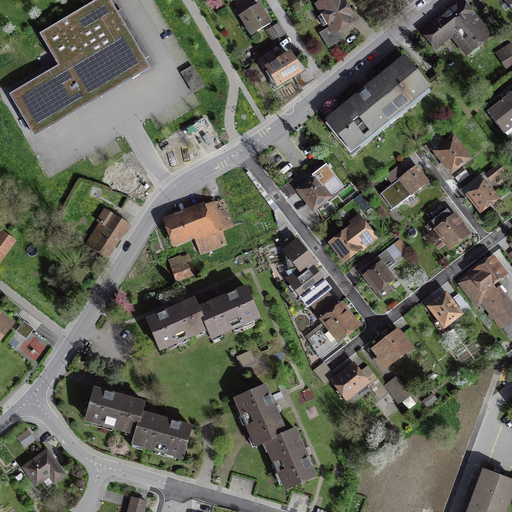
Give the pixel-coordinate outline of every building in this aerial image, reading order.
[(119,16),(109,0),(97,0),(39,34),(57,66),(9,94),(31,131),(128,73),(132,79),(150,68),(144,59),(119,16)] [(249,0),(238,0),(234,3),(239,10),(251,3),(249,0)] [(338,30),(354,20),(350,14),(351,13),(344,1),(343,2),(341,0),(326,0),(318,5),(323,14),(322,15),(321,17),(325,24),(328,25),(329,24),(334,31),(323,38),(329,48),(343,38),(338,30)] [(511,0),(503,0),(511,10),(511,0)] [(462,2),(424,32),(436,46),(453,32),(467,51),(487,34),(462,2)] [(258,5),(241,16),(252,35),(270,24),(258,5)] [(279,23),(268,30),(276,42),(286,35),(279,23)] [(511,51),(502,58),(507,65),(511,61),(511,51)] [(293,61),(289,55),(278,62),(273,55),(259,64),(274,88),(293,76),(301,88),(310,82),(296,60),(293,61)] [(380,80),(402,107),(428,86),(406,59),(380,80)] [(402,107),(380,80),(354,101),(376,128),(402,107)] [(511,93),(487,112),(504,134),(511,128),(511,93)] [(376,128),(354,101),(328,122),(344,140),(345,140),(351,148),(376,128)] [(452,137),(435,152),(436,153),(434,155),(436,158),(438,156),(451,173),(469,158),(452,137)] [(499,164),(486,175),(492,181),(505,171),(499,164)] [(393,184),(380,193),(393,209),(427,182),(415,167),(403,177),(397,169),(387,176),(393,184)] [(465,170),(455,178),(459,183),(469,175),(465,170)] [(315,178),(299,191),(314,210),(330,197),(315,178)] [(485,183),(469,195),(481,211),(497,198),(485,183)] [(212,205),(167,223),(174,241),(201,231),(204,238),(195,241),(199,252),(223,243),(219,233),(223,232),(212,205)] [(87,242),(106,254),(127,223),(105,209),(97,221),(100,223),(87,242)] [(432,222),(437,229),(451,247),(467,235),(454,217),(453,218),(447,210),(432,222)] [(347,232),(332,244),(344,259),(359,248),(375,236),(359,215),(350,222),(354,228),(348,233),(347,232)] [(0,260),(15,241),(1,230),(0,231),(0,260)] [(289,270),(295,269),(297,272),(290,277),(291,283),(308,305),(311,303),(324,292),(329,288),(312,267),(315,265),(293,236),(283,243),(284,249),(289,270)] [(387,249),(360,270),(376,291),(395,276),(387,266),(395,260),(387,249)] [(188,256),(167,263),(175,285),(196,278),(188,256)] [(504,274),(492,259),(460,284),(476,305),(481,301),(486,305),(511,338),(511,337),(511,312),(495,290),(496,290),(491,284),(504,274)] [(223,298),(198,308),(194,299),(171,309),(147,320),(159,348),(207,328),(211,337),(259,316),(246,288),(223,298)] [(324,292),(311,303),(328,324),(324,327),(321,324),(313,330),(317,334),(308,340),(318,353),(338,337),(339,339),(357,325),(339,302),(334,305),(324,292)] [(460,314),(448,298),(432,310),(445,326),(460,314)] [(0,338),(11,324),(0,315),(0,338)] [(33,330),(23,322),(16,331),(26,339),(33,330)] [(410,347),(398,331),(374,350),(387,366),(410,347)] [(325,384),(335,377),(324,362),(314,370),(325,384)] [(353,366),(334,381),(347,397),(366,382),(353,366)] [(375,376),(367,382),(372,389),(373,388),(376,392),(383,386),(375,376)] [(411,394),(396,376),(385,386),(399,403),(411,394)] [(258,446),(267,442),(288,488),(315,476),(305,453),(294,429),(286,433),(275,409),(264,385),(236,397),(258,446)] [(166,419),(142,412),(144,403),(120,396),(94,388),(85,419),(135,434),(133,442),(183,457),(192,427),(166,419)] [(438,400),(431,392),(422,400),(429,408),(438,400)] [(32,434),(20,442),(24,448),(36,440),(32,434)] [(47,451),(24,468),(37,484),(49,475),(54,482),(65,474),(47,451)] [(505,511),(511,494),(511,481),(480,470),(473,489),(465,511),(505,511)] [(143,511),(146,501),(133,498),(128,511),(143,511)]
